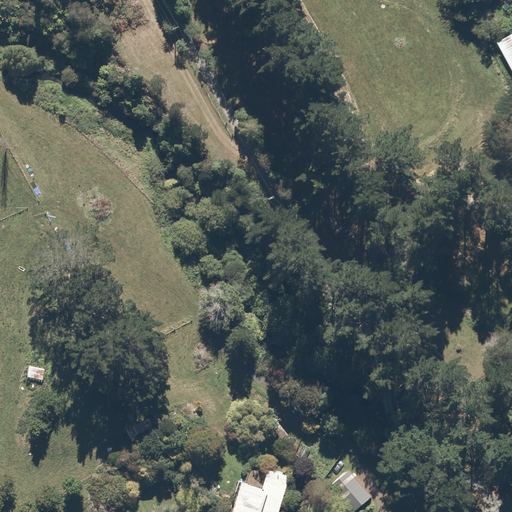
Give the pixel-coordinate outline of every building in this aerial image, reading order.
[(511,39),(487,51),(511,103),(511,39)] [(36,371),(16,372),(17,389),(37,388),(36,371)] [(217,397),(207,389),(197,402),(207,410),(217,397)] [(143,424),(119,439),(128,453),(151,438),(143,424)] [(366,483),(355,469),(340,482),(351,495),(366,483)] [(267,511),(274,481),(253,476),(249,495),(229,491),(224,511),(267,511)]
